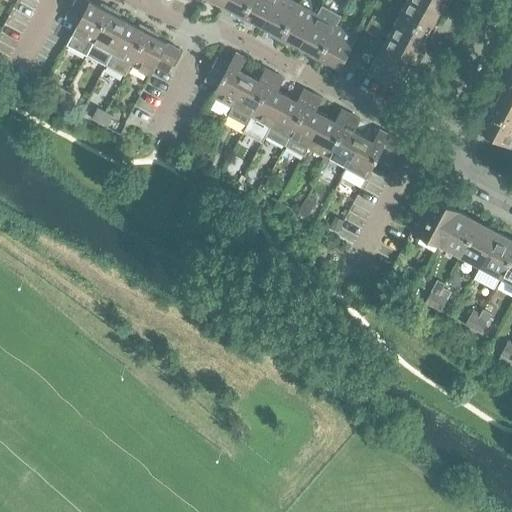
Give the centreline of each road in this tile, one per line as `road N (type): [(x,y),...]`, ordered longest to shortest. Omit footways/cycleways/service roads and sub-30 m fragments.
road 1 (residential): [(447,137),(425,138),(223,31),(201,34),(136,0)]
road 2 (residential): [(447,137),(461,68),(498,0)]
